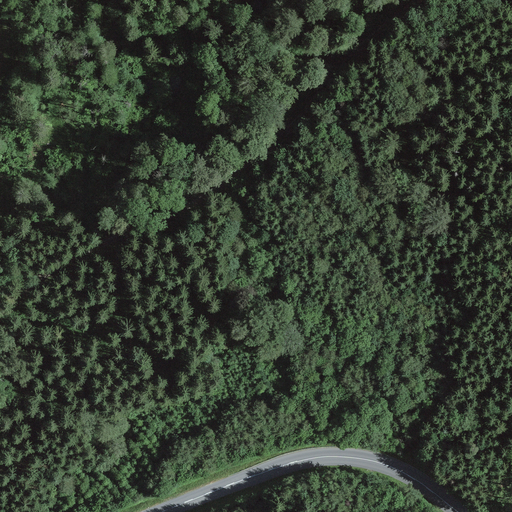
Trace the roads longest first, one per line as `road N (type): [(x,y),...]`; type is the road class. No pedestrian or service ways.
road 1 (track): [(416,0),(355,44),(276,144),(191,201),(20,287),(0,306)]
road 2 (tertiary): [(160,511),(324,455),(402,471),(458,511)]
